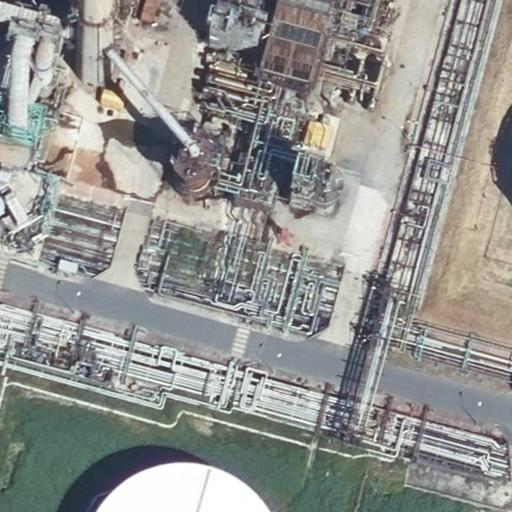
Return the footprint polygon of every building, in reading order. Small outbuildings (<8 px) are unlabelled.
[(109,61),(108,57),(106,52),(102,48),(98,45),(94,43),(88,43),(84,43),(79,45),(74,48),(71,52),(69,57),(68,62),(69,67),(70,72),(73,76),(77,79),(81,82),(86,83),(91,83),(96,82),(100,80),(104,76),(107,72),(108,67),(109,61)] [(121,90),(128,63),(118,60),(111,87),(121,90)] [(122,94),(102,88),(98,103),(118,109),(122,94)] [(215,191),(217,185),(218,179),(217,173),(214,168),(210,163),(205,159),(200,157),(194,156),(188,157),(182,159),(177,163),(174,167),(171,173),(170,179),(170,184),(172,191),(175,196),(180,200),(185,203),(191,204),(197,204),(202,203),(208,200),(212,196),(215,191)] [(260,511),(252,504),(242,497),(231,491),(219,486),(207,483),(194,481),(181,481),(169,482),(156,486),(144,490),(134,496),(123,504),(114,511),(260,511)]
